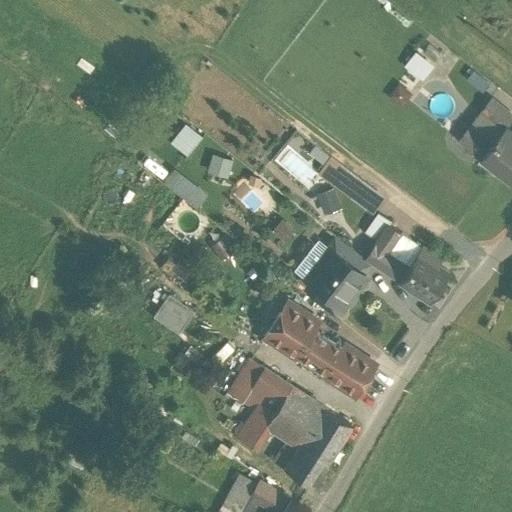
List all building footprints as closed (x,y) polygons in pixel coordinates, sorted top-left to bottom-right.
[(427,78),(436,62),(416,50),(407,67),(427,78)] [(510,111),(492,97),(483,108),(501,122),(510,111)] [(185,155),(201,135),(184,121),(168,141),(185,155)] [(470,125),(459,139),(482,157),(493,144),(470,125)] [(511,131),(507,127),(493,144),(482,157),(511,180),(511,131)] [(230,162),(212,156),(207,171),(225,177),(230,162)] [(383,196),(330,157),(318,172),(371,212),(383,196)] [(196,207),(207,192),(173,166),(162,181),(196,207)] [(323,214),(340,207),(333,189),(316,194),(323,214)] [(377,212),(365,231),(376,239),(386,223),(388,225),(391,221),(377,212)] [(388,225),(386,223),(376,239),(374,242),(387,251),(399,232),(388,225)] [(421,246),(399,232),(387,251),(408,265),(421,246)] [(364,257),(336,235),(328,245),(363,272),(371,262),(364,257)] [(224,237),(212,246),(221,259),(234,251),(224,237)] [(387,251),(374,242),(364,257),(371,262),(398,280),(408,265),(387,251)] [(313,243),(293,268),(302,275),(303,274),(308,278),(330,250),(325,246),(325,245),(322,250),(313,243)] [(328,245),(326,244),(325,245),(325,246),(330,250),(308,278),(303,274),(302,275),(321,290),(340,305),(341,306),(365,275),(363,272),(328,245)] [(438,257),(421,246),(408,265),(398,280),(398,281),(428,300),(447,272),(434,263),(438,257)] [(340,305),(321,290),(313,300),(333,315),(340,305)] [(154,316),(179,334),(193,313),(168,296),(154,316)] [(318,321),(287,301),(264,337),(295,357),(312,330),(318,321)] [(341,348),(312,330),(297,354),(325,373),(341,348)] [(375,364),(344,344),(341,348),(325,373),(324,376),(354,395),(375,364)] [(232,389),(249,400),(267,370),(250,359),(232,389)] [(283,411),(297,389),(267,370),(249,400),(258,406),(239,436),(258,449),(270,430),(280,437),(293,417),(283,411)] [(297,389),(283,411),(293,417),(306,395),(297,389)] [(324,406),(306,395),(293,417),(310,428),(310,427),(324,406)] [(351,423),(324,406),(310,427),(338,445),(351,423)] [(310,428),(293,417),(280,437),(287,440),(298,447),(301,442),(310,428)] [(338,445),(310,427),(310,428),(301,442),(328,459),(338,445)] [(274,460),(285,467),(298,447),(287,440),(274,460)] [(328,459),(301,442),(298,447),(285,467),(312,485),(328,459)] [(261,482),(243,472),(219,511),(256,511),(262,502),(253,495),(261,482)] [(289,511),(295,502),(261,482),(253,495),(267,504),(265,507),(274,511),(289,511)] [(311,511),(312,511),(295,502),(289,511),(311,511)]
